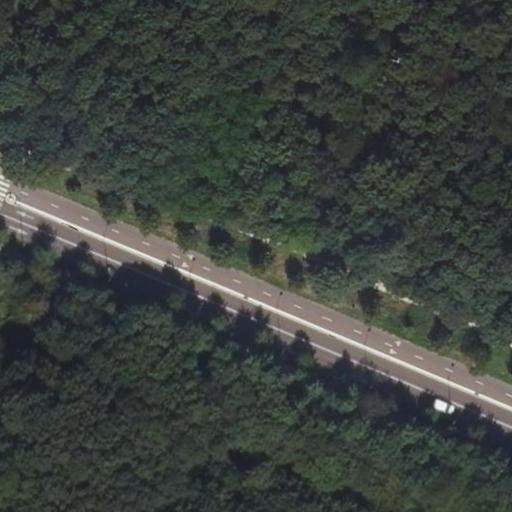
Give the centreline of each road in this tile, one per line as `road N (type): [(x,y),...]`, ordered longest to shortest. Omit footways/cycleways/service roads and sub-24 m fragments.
road 1 (primary): [(511,428),(0,212)]
road 2 (unknown): [(0,140),(290,246),(511,343)]
